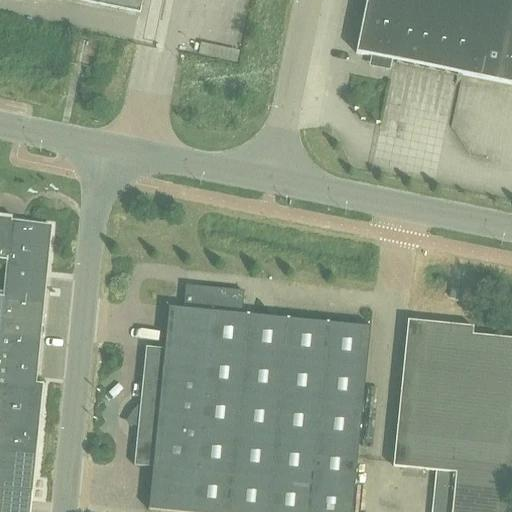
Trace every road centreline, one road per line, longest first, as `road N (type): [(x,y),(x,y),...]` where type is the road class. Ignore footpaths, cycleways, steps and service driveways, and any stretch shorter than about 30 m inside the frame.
road 1 (unclassified): [(60,511),(105,146)]
road 2 (unclassified): [(511,227),(262,175)]
road 3 (unclassified): [(262,175),(301,0)]
road 4 (unclassified): [(262,175),(105,146)]
